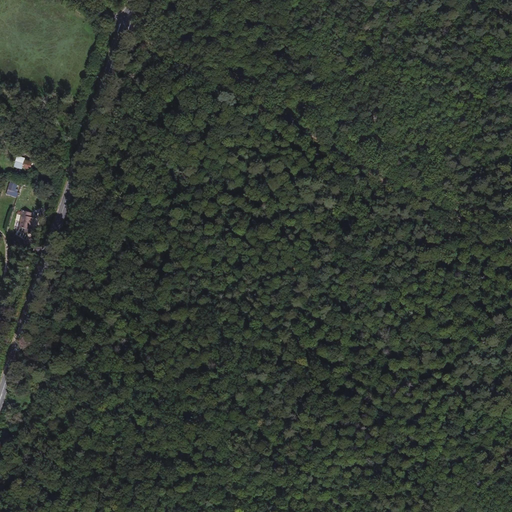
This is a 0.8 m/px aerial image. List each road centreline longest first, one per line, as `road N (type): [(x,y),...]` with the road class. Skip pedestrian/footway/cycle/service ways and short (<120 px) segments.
road 1 (unclassified): [(121,21),(511,244)]
road 2 (secondary): [(121,21),(0,399)]
road 3 (track): [(416,511),(511,423)]
